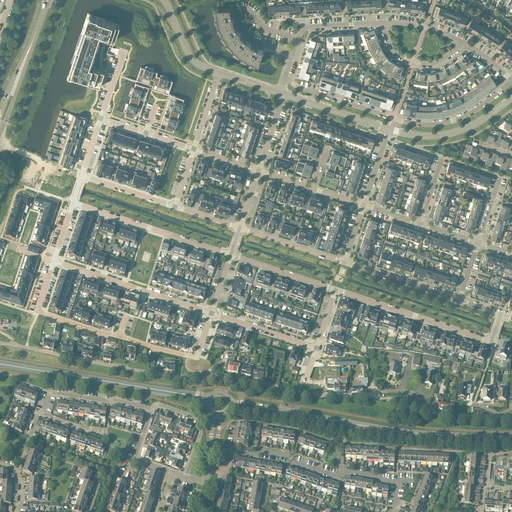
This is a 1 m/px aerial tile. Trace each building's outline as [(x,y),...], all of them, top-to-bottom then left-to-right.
[(384,10),(384,0),(375,0),(376,8),(380,8),(380,10),(384,10)] [(393,9),(394,0),(392,0),(384,0),(384,10),(389,10),(389,8),(393,9)] [(425,14),(426,1),(423,0),(423,2),(417,1),(416,12),(420,12),(420,14),(425,14)] [(303,4),(303,14),(308,14),(308,12),(312,12),(312,3),(312,1),(303,2),(303,4)] [(344,12),(343,1),(340,2),(334,2),(335,11),(339,10),(339,12),(344,12)] [(353,10),(352,1),(347,1),(343,1),(344,12),(349,12),(349,10),(353,10)] [(303,2),(294,2),(294,4),(294,13),(299,13),(299,15),(303,14),(303,4),(303,2)] [(278,16),(277,5),(274,5),(274,3),(268,4),(268,15),(273,14),(273,16),(278,16)] [(442,18),(445,10),(440,8),(437,6),(433,16),(438,18),(439,17),(442,18)] [(246,40),(240,34),(237,30),(233,22),(231,17),(230,7),(215,8),(215,14),(215,15),(217,24),(218,24),(221,32),(220,32),(220,33),(221,33),(225,40),(225,41),(226,41),(231,48),(232,48),(238,54),(238,55),(239,54),(246,59),(246,60),(254,64),(255,64),(258,65),(263,50),(258,48),(250,44),(246,41),(246,40)] [(445,10),(442,18),(445,19),(445,21),(444,23),(446,24),(447,22),(450,12),(445,10)] [(453,22),(456,12),(456,14),(450,12),(447,22),(449,22),(449,21),(453,22)] [(456,12),(453,22),(456,23),(455,25),(454,27),(457,28),(457,26),(462,14),(456,12)] [(463,26),(467,18),(461,16),(462,14),(457,26),(459,26),(460,25),(463,26)] [(88,15),(68,76),(89,83),(94,85),(99,87),(101,81),(104,72),(105,70),(108,62),(110,56),(110,55),(110,54),(107,53),(108,50),(109,47),(112,48),(112,47),(115,40),(117,33),(118,31),(120,25),(88,15)] [(470,32),(477,22),(472,18),(466,27),(469,29),(468,31),(470,32)] [(476,34),(481,26),(476,23),(477,22),(470,32),(472,33),(473,32),(476,34)] [(480,38),(486,29),(481,26),(476,34),(479,35),(478,37),(480,38)] [(486,40),(492,30),(491,30),(490,32),(486,29),(480,38),(482,39),(483,38),(486,40)] [(376,36),(374,30),(367,32),(367,30),(362,32),(365,40),(376,36)] [(490,44),(496,34),(492,30),(486,40),(489,41),(488,43),(490,44)] [(496,46),(501,37),(496,34),(490,44),(492,45),(492,44),(496,46)] [(318,47),(320,41),(323,41),(323,36),(316,36),(315,40),(311,39),(309,44),(319,47),(318,47)] [(378,41),(376,36),(365,40),(367,45),(378,41)] [(501,53),(510,44),(506,40),(497,49),(501,53)] [(380,46),(378,41),(367,45),(369,50),(380,46)] [(317,52),(319,47),(309,44),(307,49),(317,52)] [(506,56),(511,50),(511,45),(510,44),(501,53),(503,55),(504,53),(506,56)] [(372,57),(383,51),(380,46),(369,50),(372,57)] [(315,57),(316,52),(317,53),(317,52),(307,49),(306,54),(316,58),(316,57),(315,57)] [(376,63),(385,55),(383,51),(372,57),(376,63)] [(314,63),(316,58),(306,54),(306,55),(305,55),(304,59),(314,63)] [(463,56),(461,57),(468,67),(475,62),(477,60),(474,58),(472,60),(471,59),(469,60),(465,54),(463,56)] [(381,68),(389,59),(385,55),(376,63),(381,68)] [(468,67),(461,57),(456,61),(464,70),(468,67)] [(311,67),(313,62),(314,63),(304,59),(304,60),(302,64),(302,65),(311,67)] [(386,73),(393,63),(389,59),(381,68),(386,73)] [(464,70),(456,61),(452,64),(459,74),(464,70)] [(393,76),(398,65),(393,63),(386,73),(393,76)] [(459,74),(452,64),(448,67),(455,77),(459,74)] [(309,72),(311,67),(302,65),(301,69),(301,70),(311,73),(309,72)] [(401,74),(403,68),(398,65),(393,76),(399,79),(402,80),(403,75),(401,74)] [(141,67),(138,76),(142,77),(140,82),(145,83),(149,69),(145,68),(141,67)] [(455,77),(448,67),(443,69),(448,80),(455,77)] [(149,69),(145,83),(149,84),(151,80),(154,81),(153,84),(157,72),(153,71),(154,70),(149,69)] [(448,80),(443,69),(438,72),(442,83),(448,80)] [(308,80),(311,73),(301,70),(300,70),(299,74),(299,75),(304,77),(303,79),(308,80)] [(157,72),(153,84),(157,86),(156,90),(160,92),(164,78),(160,76),(160,77),(156,76),(157,72)] [(420,85),(422,73),(417,72),(415,79),(412,78),(411,83),(413,84),(420,85)] [(442,83),(438,72),(433,73),(435,85),(442,83)] [(493,80),(497,77),(492,72),(485,78),(491,87),(491,86),(492,87),(495,84),(496,83),(495,83),(493,80)] [(325,86),(328,76),(327,77),(322,75),(319,83),(320,84),(319,84),(320,84),(324,86),(325,86)] [(330,87),(333,77),(328,76),(325,86),(329,87),(330,87)] [(335,89),(338,79),(338,80),(333,79),(333,77),(330,87),(330,88),(335,89)] [(164,78),(160,92),(164,93),(166,89),(170,90),(173,81),(169,80),(169,79),(164,78)] [(491,87),(485,78),(484,78),(486,79),(481,82),(481,81),(487,90),(491,87)] [(343,81),(338,79),(335,89),(340,91),(343,81)] [(345,92),(348,82),(349,83),(349,81),(344,79),(343,81),(340,91),(345,92)] [(487,90),(481,81),(476,85),(483,93),(487,90)] [(354,84),(349,83),(348,82),(345,92),(345,93),(350,94),(354,84)] [(134,87),(132,91),(146,96),(147,92),(143,90),(144,87),(144,86),(135,83),(134,87)] [(356,95),(359,87),(353,85),(354,84),(350,94),(351,94),(355,96),(356,96),(356,95)] [(483,93),(476,85),(472,88),(478,96),(479,96),(482,93),(483,93)] [(364,99),(367,89),(362,87),(359,97),(364,99)] [(478,96),(472,88),(473,89),(468,92),(468,91),(474,100),(474,99),(478,97),(478,96)] [(369,100),(372,90),(367,89),(364,99),(369,100)] [(226,101),(229,92),(224,90),(221,99),(226,101)] [(374,102),(377,93),(372,92),(373,91),(372,90),(369,100),(370,101),(374,102)] [(131,96),(130,100),(139,103),(140,99),(145,100),(146,96),(132,91),(131,96)] [(474,100),(468,91),(464,94),(469,103),(470,103),(474,100),(473,100),(474,100)] [(231,103),(234,94),(229,92),(226,101),(231,103)] [(379,104),(383,94),(382,95),(377,93),(374,102),(375,102),(379,104)] [(237,104),(240,95),(234,94),(231,103),(230,105),(236,107),(237,104)] [(385,105),(388,96),(383,94),(379,104),(380,104),(384,105),(385,105)] [(469,103),(464,94),(459,96),(464,106),(465,105),(465,106),(469,103)] [(240,95),(236,107),(243,109),(245,100),(244,100),(245,98),(245,97),(240,95)] [(169,99),(168,103),(182,108),(183,103),(184,99),(175,96),(174,100),(169,99)] [(394,103),(395,98),(388,96),(385,105),(385,106),(389,107),(390,107),(392,102),(394,103)] [(464,106),(459,96),(455,99),(459,108),(460,108),(464,106)] [(250,109),(253,100),(248,98),(247,101),(245,100),(243,107),(243,109),(250,111),(251,109),(250,109)] [(459,108),(455,99),(450,100),(454,110),(459,108)] [(128,103),(127,108),(141,112),(142,108),(138,106),(139,103),(130,100),(129,103),(128,103)] [(255,111),(258,101),(253,100),(250,109),(251,109),(255,111)] [(454,110),(450,100),(446,102),(449,112),(454,111),(454,110)] [(261,112),(263,103),(258,101),(255,111),(260,112),(261,112)] [(409,113),(411,103),(404,101),(403,106),(405,106),(404,111),(404,112),(409,113)] [(168,103),(166,107),(171,109),(170,113),(178,116),(180,112),(182,108),(168,103)] [(265,115),(269,105),(263,103),(261,112),(260,112),(260,114),(265,115)] [(125,114),(125,116),(133,119),(135,115),(139,116),(141,112),(127,108),(125,112),(126,112),(125,114)] [(164,115),(162,119),(176,124),(178,120),(177,119),(178,116),(170,113),(168,117),(164,115)] [(228,117),(216,113),(215,118),(226,122),(228,117)] [(299,121),(301,116),(292,113),(290,118),(299,121)] [(73,114),(71,121),(83,125),(85,118),(73,114)] [(215,118),(213,123),(222,126),(224,127),(226,122),(215,118)] [(297,126),(299,121),(290,118),(289,123),(297,126)] [(162,119),(161,124),(166,125),(164,129),(173,132),(174,130),(174,128),(175,128),(176,124),(162,119)] [(315,130),(318,121),(312,119),(309,128),(315,130)] [(71,121),(69,126),(81,130),(83,125),(71,121)] [(320,132),(323,123),(318,121),(315,130),(320,132)] [(511,136),(511,123),(505,121),(503,127),(509,129),(507,135),(510,136),(510,135),(511,136)] [(213,123),(211,128),(220,131),(223,132),(224,127),(222,126),(213,123)] [(259,127),(254,125),(251,123),(251,124),(247,123),(246,128),(257,132),(259,127)] [(296,131),(297,126),(289,123),(287,128),(296,131)] [(325,133),(328,124),(323,123),(320,132),(325,133)] [(330,135),(333,126),(328,124),(325,133),(330,135)] [(69,126),(67,132),(79,136),(81,130),(69,126)] [(335,137),(338,128),(333,126),(330,135),(335,137)] [(221,137),(223,132),(220,131),(211,128),(210,133),(220,136),(221,137)] [(257,132),(246,128),(244,133),(256,137),(257,132)] [(294,136),(296,131),(287,128),(285,133),(294,136)] [(340,139),(343,130),(338,128),(335,137),(340,139)] [(105,136),(103,142),(106,143),(106,142),(112,144),(116,132),(110,130),(108,137),(105,136)] [(345,140),(348,131),(343,130),(340,139),(345,140)] [(351,142),(353,133),(348,131),(345,140),(351,142)] [(498,145),(499,141),(500,138),(502,133),(496,131),(494,136),(486,134),(485,134),(485,136),(488,137),(487,140),(494,143),(494,144),(498,145)] [(67,132),(65,138),(77,142),(79,136),(67,132)] [(116,132),(112,144),(117,145),(121,133),(116,132)] [(121,133),(117,145),(122,147),(126,135),(121,133)] [(219,141),(220,136),(210,133),(208,137),(219,141)] [(254,142),(256,137),(244,133),(242,138),(243,139),(243,138),(254,142)] [(292,141),(294,136),(285,133),(283,139),(292,141)] [(356,144),(359,135),(353,133),(351,142),(356,144)] [(126,135),(122,147),(127,149),(131,137),(126,135)] [(361,145),(364,136),(359,135),(356,144),(361,145)] [(511,136),(510,135),(510,136),(508,141),(500,138),(499,141),(502,142),(501,145),(509,147),(508,149),(511,150),(511,149),(511,136)] [(366,147),(369,138),(364,136),(361,145),(366,147)] [(131,137),(127,149),(128,148),(135,150),(134,151),(138,142),(136,141),(136,139),(131,137)] [(217,146),(219,141),(208,137),(206,142),(217,146)] [(65,138),(63,144),(75,148),(77,142),(65,138)] [(243,138),(243,139),(242,143),(243,144),(252,147),(254,142),(243,138)] [(371,149),(374,140),(369,138),(366,147),(371,149)] [(291,147),(292,141),(283,139),(282,144),(291,147)] [(138,142),(134,151),(142,153),(146,142),(140,140),(140,142),(138,142)] [(316,152),(318,146),(316,145),(317,143),(312,141),(311,145),(306,143),(306,141),(305,140),(302,147),(316,152)] [(146,142),(142,153),(142,154),(143,151),(147,153),(151,143),(146,142)] [(151,143),(147,153),(152,155),(152,156),(156,145),(151,143)] [(63,144),(61,150),(73,154),(75,148),(63,144)] [(289,152),(291,147),(282,144),(280,149),(289,152)] [(466,144),(462,156),(468,158),(470,153),(475,155),(473,160),(473,161),(476,162),(476,161),(478,156),(479,153),(476,152),(477,149),(470,146),(470,145),(466,144)] [(156,145),(152,156),(157,157),(157,158),(161,147),(156,145)] [(397,156),(399,148),(398,148),(399,147),(398,146),(396,146),(395,146),(394,146),(391,154),(390,157),(393,158),(394,155),(397,156)] [(161,147),(157,158),(162,160),(162,161),(165,162),(167,156),(164,156),(166,148),(161,147)] [(314,158),(316,152),(302,147),(300,155),(302,156),(303,153),(308,154),(307,156),(308,156),(308,158),(312,159),(312,157),(314,158)] [(249,157),(251,152),(242,149),(242,148),(239,148),(238,153),(241,154),(241,155),(244,156),(244,155),(249,157)] [(287,157),(289,152),(280,149),(278,154),(287,157)] [(61,150),(59,156),(71,160),(73,154),(61,150)] [(345,157),(340,155),(340,153),(333,151),(331,157),(345,162),(348,154),(346,154),(345,157)] [(412,161),(415,153),(410,151),(407,160),(406,162),(412,163),(412,161)] [(493,160),(493,158),(495,153),(491,152),(491,153),(483,151),(482,154),(479,153),(478,156),(487,158),(485,164),(491,166),(493,160)] [(505,171),(507,165),(508,162),(509,158),(506,157),(505,158),(497,155),(496,159),(493,158),(493,160),(501,163),(499,169),(505,171)] [(59,156),(57,162),(69,166),(71,160),(59,156)] [(427,168),(431,158),(425,156),(422,165),(422,166),(427,168)] [(345,162),(331,157),(329,163),(330,163),(329,166),(335,168),(337,164),(342,166),(341,169),(343,169),(345,162)] [(281,168),(287,169),(290,160),(284,158),(283,161),(277,159),(276,160),(274,164),(275,165),(278,166),(277,167),(281,168)] [(297,163),(296,165),(311,170),(313,164),(306,162),(305,163),(300,161),(301,158),(299,158),(297,163)] [(98,159),(96,164),(99,165),(97,173),(98,173),(98,174),(101,175),(101,174),(102,175),(107,162),(98,159)] [(357,160),(354,159),(352,165),(355,165),(364,168),(365,163),(360,161),(360,160),(357,159),(357,160)] [(205,169),(207,163),(206,162),(207,161),(202,160),(202,161),(201,160),(200,164),(199,163),(198,167),(199,167),(197,171),(198,172),(198,174),(202,176),(206,177),(206,176),(208,170),(205,169)] [(107,162),(102,175),(104,175),(103,176),(107,177),(107,176),(108,176),(111,169),(114,170),(115,165),(107,162)] [(215,178),(219,166),(218,166),(218,165),(214,164),(214,165),(213,164),(211,170),(208,170),(206,176),(209,177),(209,176),(215,178)] [(451,175),(454,166),(449,164),(446,174),(451,175)] [(115,165),(114,170),(116,171),(114,178),(116,179),(116,180),(120,181),(124,167),(123,169),(118,168),(119,166),(115,165)] [(309,176),(311,170),(296,165),(294,173),(295,173),(296,170),(302,172),(301,176),(307,178),(308,176),(309,176)] [(223,174),(225,168),(224,168),(224,167),(220,166),(219,167),(219,166),(215,178),(221,179),(220,180),(223,181),(225,175),(223,174)] [(334,172),(335,168),(329,166),(328,169),(327,169),(325,175),(339,180),(342,172),(340,171),(339,174),(334,172)] [(456,177),(459,168),(454,166),(451,175),(456,177)] [(124,167),(120,181),(124,182),(126,182),(128,175),(131,176),(133,170),(124,167)] [(394,176),(396,170),(387,167),(386,170),(386,171),(386,173),(394,176)] [(462,178),(464,169),(459,168),(456,177),(457,176),(462,178)] [(361,178),(362,173),(353,170),(352,169),(350,174),(361,178)] [(133,170),(131,176),(134,177),(131,184),(133,185),(137,187),(142,173),(133,170)] [(232,183),(236,172),(236,171),(231,170),(230,170),(228,176),(225,175),(223,181),(227,182),(232,183)] [(240,180),(242,174),(241,174),(242,173),(237,172),(236,172),(232,183),(232,184),(241,187),(243,181),(240,180)] [(142,173),(137,187),(141,188),(141,187),(143,188),(146,181),(148,182),(150,176),(142,173)] [(392,181),(394,176),(386,173),(385,175),(384,175),(383,178),(392,181)] [(350,174),(349,174),(348,179),(349,179),(359,183),(361,178),(350,174)] [(482,186),(485,176),(480,174),(477,184),(482,186)] [(150,176),(148,182),(151,183),(149,190),(150,190),(150,191),(153,192),(154,191),(155,192),(159,179),(150,176)] [(487,187),(490,178),(485,176),(482,186),(487,187)] [(390,186),(392,181),(383,178),(382,181),(383,181),(382,184),(390,186)] [(424,186),(425,181),(416,178),(414,183),(415,184),(415,183),(424,186)] [(357,187),(359,183),(349,179),(348,179),(347,184),(357,187)] [(274,184),(270,182),(270,183),(269,183),(268,186),(267,186),(266,189),(266,190),(265,193),(266,193),(265,195),(270,197),(270,199),(273,200),(276,190),(273,189),(275,185),(274,185),(274,184)] [(347,184),(346,183),(344,189),(347,190),(350,191),(356,193),(357,187),(347,184)] [(389,192),(390,186),(382,184),(381,186),(380,189),(389,192)] [(451,195),(452,190),(443,186),(441,192),(451,195)] [(286,202),(288,196),(286,195),(286,193),(288,189),(287,189),(287,188),(282,187),(281,187),(280,190),(278,193),(279,194),(278,198),(278,200),(286,203),(287,202),(286,202)] [(422,191),(414,188),(411,187),(409,193),(412,194),(420,196),(422,191)] [(387,197),(389,192),(380,189),(379,192),(378,194),(387,197)] [(198,199),(200,193),(191,190),(190,195),(189,195),(188,199),(187,202),(188,202),(188,203),(192,205),(193,204),(194,204),(196,198),(198,199)] [(295,205),(299,193),(298,193),(299,192),(294,190),(294,191),(293,191),(292,195),(291,197),(288,196),(286,202),(287,202),(295,205)] [(303,201),(304,198),(305,195),(304,195),(304,194),(300,192),(300,193),(299,193),(295,205),(304,208),(306,202),(303,201)] [(452,195),(451,195),(441,192),(439,197),(450,200),(452,195)] [(209,196),(203,195),(203,194),(200,193),(198,199),(201,200),(199,206),(200,206),(200,207),(204,208),(205,208),(209,196)] [(385,203),(387,197),(378,194),(378,197),(377,197),(376,200),(385,203)] [(18,195),(15,202),(27,206),(29,199),(18,195)] [(218,199),(219,197),(215,196),(215,197),(209,196),(205,208),(206,208),(205,209),(210,210),(211,210),(213,204),(216,205),(218,199)] [(312,211),(317,199),(316,198),(312,196),(311,197),(310,199),(309,203),(306,202),(304,208),(312,211)] [(37,197),(34,207),(42,209),(45,199),(37,197)] [(448,206),(450,200),(439,197),(438,202),(446,205),(448,206)] [(481,205),(483,200),(474,197),(472,202),(481,205)] [(321,214),(323,208),(320,207),(321,204),(322,201),(322,200),(317,198),(317,199),(312,211),(321,214)] [(45,199),(42,209),(45,210),(55,214),(58,204),(45,199)] [(223,214),(227,201),(218,199),(216,205),(218,206),(217,212),(217,213),(222,214),(222,213),(223,214)] [(232,203),(227,201),(223,214),(223,215),(227,216),(228,215),(228,216),(230,210),(233,211),(236,203),(233,202),(232,203)] [(16,203),(13,210),(24,214),(26,206),(27,206),(15,202),(15,203),(16,203)] [(480,210),(481,205),(472,202),(473,203),(471,207),(480,210)] [(415,212),(417,207),(409,204),(408,203),(406,209),(415,212)] [(339,206),(337,211),(347,215),(348,212),(348,209),(342,207),(343,206),(340,205),(339,206)] [(508,213),(510,208),(501,205),(500,208),(501,208),(500,211),(508,213)] [(443,215),(444,210),(436,207),(434,212),(444,215),(443,215)] [(11,216),(22,220),(24,214),(13,210),(11,216)] [(45,210),(43,216),(53,220),(55,214),(45,210)] [(346,218),(347,215),(337,211),(336,211),(334,216),(345,220),(346,218)] [(506,219),(508,213),(500,211),(499,213),(498,216),(506,219)] [(266,223),(268,215),(260,212),(259,214),(257,217),(255,221),(256,221),(255,224),(256,225),(260,227),(260,226),(261,226),(263,222),(266,223)] [(442,221),(444,215),(434,212),(433,218),(442,221)] [(81,220),(93,224),(95,218),(83,215),(81,220)] [(11,216),(9,223),(19,227),(22,220),(11,216)] [(43,216),(40,223),(51,227),(51,226),(53,220),(43,216)] [(281,219),(281,218),(273,216),(272,218),(271,218),(270,222),(269,222),(268,225),(269,225),(268,229),(269,229),(268,230),(273,231),(273,230),(274,231),(275,227),(276,225),(279,225),(281,219)] [(345,220),(334,216),(332,221),(334,222),(344,225),(345,222),(344,222),(345,220)] [(505,224),(506,219),(498,216),(496,219),(497,219),(496,221),(505,224)] [(285,234),(289,222),(281,219),(279,225),(281,226),(280,230),(279,232),(280,233),(285,235),(285,234)] [(377,228),(379,223),(370,219),(368,225),(376,228),(377,228)] [(81,220),(79,225),(91,229),(93,224),(81,220)] [(503,230),(505,224),(496,221),(496,224),(495,223),(494,227),(503,230)] [(100,228),(98,234),(107,237),(111,224),(108,222),(108,223),(105,222),(103,229),(100,228)] [(296,231),(298,225),(289,222),(285,234),(286,235),(290,237),(290,236),(291,236),(292,234),(293,230),(296,231)] [(343,228),(344,225),(334,222),(332,227),(341,230),(342,228),(343,228)] [(473,231),(474,226),(465,222),(463,228),(473,231)] [(9,224),(7,229),(17,233),(19,227),(9,223),(9,224)] [(40,223),(38,230),(49,233),(51,227),(40,223)] [(394,233),(397,225),(391,223),(388,233),(394,234),(394,233)] [(111,224),(107,237),(115,239),(117,233),(115,233),(117,226),(111,224)] [(79,225),(77,230),(88,234),(90,229),(91,229),(79,225)] [(306,230),(307,228),(298,225),(296,231),(299,232),(298,235),(297,238),(298,239),(302,241),(302,240),(303,240),(306,230)] [(341,230),(332,227),(330,226),(328,231),(329,232),(340,235),(341,232),(341,230)] [(493,230),(493,232),(501,235),(503,236),(505,230),(503,230),(494,227),(493,230)] [(117,233),(115,239),(124,242),(128,229),(128,230),(122,228),(120,234),(117,233)] [(306,230),(303,240),(303,241),(308,243),(308,242),(309,242),(310,239),(311,236),(314,237),(316,231),(312,230),(307,228),(306,230)] [(7,229),(5,236),(15,240),(17,233),(7,229)] [(128,229),(124,242),(129,244),(133,231),(131,231),(131,230),(128,229)] [(38,230),(36,236),(46,239),(48,233),(49,234),(49,233),(38,230)] [(77,230),(76,235),(87,239),(85,238),(87,234),(88,234),(77,230)] [(133,231),(129,244),(130,242),(135,243),(134,246),(137,246),(139,241),(136,240),(138,233),(133,231)] [(339,238),(340,235),(329,232),(327,237),(338,240),(339,238)] [(419,243),(423,233),(417,232),(414,240),(414,241),(419,243)] [(503,236),(501,235),(493,232),(492,234),(491,234),(490,238),(502,241),(503,236)] [(428,244),(431,236),(425,234),(422,244),(428,246),(428,245),(428,244)] [(76,235),(74,240),(85,244),(87,239),(76,235)] [(36,236),(34,243),(44,246),(46,239),(36,236)] [(338,240),(327,237),(325,242),(337,246),(338,243),(337,242),(338,240)] [(72,245),(84,249),(82,248),(84,244),(85,244),(74,240),(72,245)] [(373,244),(371,243),(363,240),(361,245),(371,249),(373,244)] [(170,255),(172,249),(169,248),(171,244),(165,242),(161,252),(170,255)] [(336,248),(337,246),(325,242),(324,247),(326,248),(325,249),(328,250),(329,249),(335,251),(335,248),(336,248)] [(30,245),(28,252),(38,255),(40,248),(30,245)] [(72,245),(70,251),(83,255),(84,249),(72,245)] [(370,253),(371,249),(361,245),(359,250),(371,254),(370,253)] [(454,253),(453,255),(458,257),(458,256),(462,246),(456,245),(454,253)] [(178,258),(182,247),(176,246),(175,250),(172,249),(170,255),(178,258)] [(464,257),(467,248),(462,246),(458,256),(464,257)] [(186,262),(189,255),(186,254),(188,249),(182,247),(178,258),(187,261),(186,262)] [(93,250),(91,256),(94,257),(92,263),(94,264),(94,265),(97,266),(97,265),(101,254),(96,252),(96,251),(93,250)] [(369,260),(371,254),(359,250),(359,251),(358,252),(357,254),(358,255),(357,256),(366,259),(365,259),(366,259),(369,260)] [(71,251),(69,256),(81,260),(83,255),(70,251),(71,251)] [(195,265),(199,253),(193,251),(192,256),(189,255),(186,262),(195,265)] [(204,255),(199,253),(195,265),(204,268),(206,260),(203,259),(204,255)] [(384,265),(386,256),(387,256),(387,255),(381,253),(378,263),(384,265)] [(101,254),(97,265),(103,267),(105,261),(108,261),(110,256),(107,255),(106,257),(101,255),(101,254)] [(488,264),(491,256),(490,255),(489,254),(487,254),(486,254),(485,254),(482,262),(488,264)] [(386,256),(384,265),(389,266),(392,256),(387,255),(387,256),(386,256)] [(110,256),(108,261),(111,262),(109,269),(114,271),(118,259),(113,258),(113,257),(110,256)] [(394,268),(397,258),(392,256),(389,266),(394,268)] [(28,257),(26,264),(36,268),(38,261),(28,257)] [(209,263),(206,262),(204,268),(207,269),(207,270),(213,272),(218,259),(217,259),(217,258),(213,257),(212,257),(211,257),(209,263)] [(399,270),(402,260),(402,261),(397,260),(397,258),(394,268),(399,270)] [(118,259),(114,271),(117,272),(119,272),(123,260),(123,261),(118,259)] [(498,268),(497,270),(502,272),(503,269),(506,261),(501,259),(498,268)] [(123,260),(119,272),(125,274),(127,268),(130,269),(132,263),(123,260)] [(404,271),(407,263),(407,262),(407,261),(402,260),(399,270),(404,271)] [(503,269),(502,272),(507,274),(508,271),(511,263),(506,261),(503,269)] [(413,264),(407,262),(407,263),(404,271),(409,273),(413,264)] [(26,264),(24,270),(34,274),(36,268),(26,264)] [(418,276),(420,268),(421,268),(421,267),(415,265),(412,274),(418,276)] [(246,276),(249,269),(241,267),(238,274),(240,275),(239,278),(253,282),(255,276),(253,275),(252,278),(246,276)] [(24,270),(21,277),(32,281),(34,274),(24,270)] [(61,278),(61,279),(73,283),(75,277),(63,273),(62,278),(61,278)] [(157,285),(160,275),(155,274),(152,283),(157,285)] [(262,288),(266,275),(262,274),(262,275),(260,274),(258,280),(255,279),(253,285),(262,288)] [(165,277),(160,275),(157,285),(162,287),(166,275),(165,277)] [(167,288),(171,277),(166,275),(162,287),(167,288)] [(270,291),(272,285),(270,284),(272,278),(269,277),(270,276),(266,275),(262,288),(270,291)] [(21,277),(19,285),(29,289),(31,281),(32,281),(21,277)] [(172,290),(176,278),(171,277),(167,288),(172,290)] [(454,288),(457,278),(451,277),(451,278),(448,286),(454,288)] [(178,292),(181,281),(176,279),(176,278),(172,290),(178,292)] [(242,290),(244,283),(251,286),(253,282),(239,278),(239,281),(236,280),(234,287),(242,290)] [(61,279),(60,284),(69,287),(71,282),(73,283),(61,279)] [(279,294),(283,281),(280,280),(277,280),(275,286),(272,285),(270,291),(279,294)] [(81,286),(79,292),(82,293),(83,289),(90,291),(89,294),(90,294),(93,283),(86,281),(84,287),(81,286)] [(183,293),(186,283),(181,281),(178,292),(183,293)] [(288,297),(290,291),(287,290),(289,284),(287,283),(287,282),(283,281),(279,294),(280,292),(285,293),(285,296),(288,297)] [(93,283),(90,294),(97,296),(96,298),(99,299),(101,293),(98,292),(100,285),(96,284),(97,284),(93,283)] [(188,295),(192,283),(191,286),(186,284),(186,283),(183,293),(188,295)] [(193,297),(197,285),(192,283),(188,295),(193,297)] [(60,284),(58,289),(70,293),(68,292),(69,287),(60,284),(59,284),(60,284)] [(19,285),(17,291),(27,295),(29,289),(19,285)] [(198,298),(202,287),(197,285),(193,297),(198,298)] [(297,300),(301,287),(297,286),(295,285),(293,292),(290,291),(288,297),(297,300)] [(477,296),(480,287),(474,285),(474,286),(472,294),(473,294),(473,295),(475,296),(476,296),(476,295),(477,296)] [(101,293),(99,299),(102,300),(102,298),(109,300),(113,289),(113,290),(106,287),(104,294),(101,293)] [(207,289),(202,287),(198,298),(203,300),(207,289)] [(240,297),(242,290),(234,287),(231,295),(234,295),(233,298),(246,303),(248,296),(246,296),(245,299),(240,297)] [(304,288),(301,287),(297,300),(305,303),(307,296),(304,295),(307,289),(304,289),(304,288)] [(485,289),(483,297),(488,299),(490,291),(491,289),(486,287),(485,289)] [(3,289),(0,299),(7,302),(10,291),(3,289)] [(58,289),(56,294),(68,298),(70,293),(58,289)] [(113,289),(109,300),(116,303),(116,304),(119,305),(121,299),(118,298),(120,292),(116,291),(116,290),(113,289)] [(493,301),(496,290),(491,289),(490,291),(488,299),(493,301)] [(498,302),(501,294),(501,292),(496,290),(493,301),(498,302)] [(10,291),(7,302),(13,304),(16,294),(10,292),(10,291)] [(16,294),(13,304),(23,307),(27,295),(17,291),(16,294)] [(308,296),(306,302),(310,303),(310,302),(318,305),(322,294),(314,291),(311,297),(308,296)] [(55,299),(54,299),(64,302),(66,298),(68,298),(56,294),(55,299)] [(119,305),(118,308),(121,309),(123,305),(129,307),(133,296),(129,294),(129,295),(126,294),(124,300),(121,299),(119,305)] [(504,304),(506,296),(507,296),(501,294),(498,302),(499,303),(499,304),(501,305),(502,304),(504,304)] [(133,296),(129,307),(136,309),(136,311),(139,312),(141,306),(138,305),(140,299),(137,298),(137,297),(133,296)] [(246,303),(233,298),(232,301),(229,300),(227,308),(235,311),(237,304),(243,306),(242,308),(244,309),(246,303)] [(54,299),(53,304),(63,308),(64,302),(54,299)] [(347,310),(348,311),(347,314),(353,316),(354,313),(353,312),(355,306),(348,304),(348,303),(348,302),(343,301),(340,308),(343,309),(346,311),(347,310)] [(146,307),(144,313),(147,314),(147,313),(154,315),(158,304),(154,303),(150,302),(148,308),(146,307)] [(249,315),(253,303),(252,306),(247,304),(244,314),(249,315)] [(253,317),(257,305),(254,304),(253,303),(249,315),(253,317)] [(53,305),(51,310),(61,313),(63,308),(53,304),(53,305)] [(158,304),(154,315),(161,317),(165,306),(161,305),(161,306),(158,304)] [(258,318),(262,307),(257,305),(253,317),(258,318)] [(75,306),(73,312),(76,312),(74,317),(78,319),(81,320),(85,309),(75,306)] [(165,306),(161,317),(171,321),(172,318),(173,315),(170,314),(171,309),(165,307),(165,306)] [(263,320),(266,308),(262,307),(258,318),(263,320)] [(85,309),(81,320),(88,322),(90,317),(93,318),(95,312),(92,311),(91,314),(84,311),(85,309)] [(369,324),(373,311),(366,309),(364,314),(365,314),(365,315),(366,315),(365,316),(361,315),(359,322),(363,323),(364,323),(369,324)] [(378,328),(380,321),(377,320),(378,317),(379,313),(375,311),(375,312),(373,312),(373,311),(369,324),(375,326),(375,327),(378,328)] [(95,312),(93,318),(95,319),(94,324),(98,325),(98,326),(101,327),(104,317),(97,314),(97,313),(95,312)] [(184,313),(182,319),(194,323),(196,317),(193,316),(193,315),(190,314),(189,315),(184,313)] [(281,326),(284,314),(284,316),(280,315),(278,315),(275,324),(281,326)] [(286,327),(290,316),(284,314),(281,326),(286,327)] [(352,320),(353,316),(347,314),(345,317),(342,316),(338,315),(336,319),(337,319),(337,321),(348,325),(350,319),(352,320)] [(388,330),(392,318),(390,317),(390,316),(386,315),(385,319),(383,322),(380,321),(378,328),(382,329),(382,328),(388,330)] [(291,329),(295,317),(294,320),(289,318),(290,316),(286,327),(291,329)] [(104,317),(101,327),(101,326),(108,329),(110,324),(112,325),(114,319),(111,318),(111,319),(104,317)] [(296,331),(300,319),(295,317),(291,329),(296,331)] [(397,334),(399,328),(396,327),(397,323),(398,319),(394,318),(392,318),(388,330),(394,332),(393,333),(397,334)] [(183,319),(181,325),(184,326),(183,329),(186,329),(187,327),(192,328),(193,326),(194,326),(195,323),(194,323),(182,319),(183,319)] [(301,332),(305,321),(304,323),(299,321),(300,319),(296,331),(301,332)] [(310,323),(305,321),(301,332),(306,334),(310,323)] [(348,325),(337,321),(336,323),(335,323),(334,327),(338,328),(338,329),(341,330),(340,333),(347,335),(348,332),(345,330),(347,325),(348,325)] [(407,337),(411,324),(410,324),(409,323),(405,321),(404,325),(403,325),(402,329),(399,328),(397,334),(400,336),(401,334),(406,336),(406,337),(407,337)] [(416,341),(418,334),(414,333),(415,331),(416,331),(418,326),(411,324),(407,337),(412,339),(416,341)] [(219,331),(219,332),(227,334),(226,337),(232,339),(233,336),(232,336),(234,330),(229,328),(230,327),(225,326),(221,325),(221,326),(219,330),(219,331)] [(426,343),(430,330),(428,330),(428,329),(424,328),(423,332),(422,335),(418,334),(416,341),(420,342),(420,341),(426,343)] [(150,330),(149,336),(152,336),(150,341),(154,342),(154,343),(158,343),(160,333),(160,334),(153,333),(153,330),(150,330)] [(435,347),(437,340),(434,339),(435,336),(436,332),(432,330),(432,331),(430,330),(426,343),(432,345),(431,346),(435,347)] [(160,333),(158,343),(158,344),(158,343),(165,345),(166,340),(169,341),(171,335),(168,334),(167,335),(160,333)] [(345,338),(346,339),(347,335),(340,333),(339,336),(337,335),(337,336),(332,334),(332,336),(331,336),(330,340),(343,344),(345,338)] [(241,341),(239,347),(242,348),(243,345),(249,347),(251,342),(252,342),(253,337),(252,337),(252,336),(251,335),(252,335),(247,334),(246,334),(244,342),(241,341)] [(445,350),(450,337),(443,334),(441,339),(442,340),(442,342),(437,340),(435,347),(439,349),(440,348),(445,350)] [(171,335),(169,341),(172,341),(171,346),(175,347),(175,348),(178,348),(181,337),(171,335)] [(181,337),(178,348),(178,349),(178,348),(185,350),(187,341),(180,339),(181,337)] [(454,353),(457,347),(453,346),(455,342),(454,342),(456,338),(452,337),(451,337),(450,337),(445,350),(446,350),(446,349),(451,351),(451,352),(454,353)] [(215,344),(215,345),(218,346),(218,347),(223,349),(223,348),(229,349),(232,340),(226,338),(225,341),(217,339),(216,340),(215,344)] [(45,339),(43,348),(45,348),(50,349),(53,350),(55,341),(45,339)] [(464,355),(468,343),(466,342),(467,342),(463,340),(461,344),(460,348),(457,347),(454,353),(458,355),(458,354),(464,355)] [(70,353),(72,354),(74,343),(69,342),(69,344),(63,343),(62,352),(67,353),(70,354),(70,353)] [(473,360),(475,353),(472,352),(473,348),(474,344),(470,343),(470,344),(468,343),(464,355),(464,356),(465,353),(471,355),(470,358),(473,360)] [(510,352),(511,347),(504,344),(503,347),(502,347),(501,351),(502,351),(501,352),(498,351),(495,358),(499,359),(500,358),(505,360),(508,352),(509,352),(510,352)] [(78,346),(77,350),(83,351),(82,356),(86,357),(91,358),(92,358),(93,354),(94,354),(94,350),(94,346),(87,345),(87,347),(83,347),(78,346)] [(331,355),(331,354),(337,356),(339,350),(342,351),(343,348),(336,345),(335,349),(334,348),(331,347),(327,346),(325,354),(330,356),(330,355),(331,355)] [(479,354),(475,353),(473,360),(483,363),(488,348),(484,347),(483,348),(481,347),(480,352),(479,352),(479,354)] [(126,352),(125,359),(134,361),(136,354),(136,350),(127,348),(127,353),(126,352)] [(293,349),(289,362),(295,364),(296,361),(298,358),(297,358),(299,351),(298,351),(294,349),(293,349)] [(111,356),(113,351),(106,350),(105,355),(104,355),(103,360),(111,362),(112,356),(111,356)] [(421,356),(415,355),(413,365),(419,366),(421,356)] [(234,364),(235,357),(230,356),(229,360),(228,359),(225,371),(233,372),(234,367),(234,364)] [(396,374),(398,363),(391,361),(390,365),(391,365),(389,373),(392,373),(396,374)] [(165,362),(164,371),(165,371),(170,371),(174,372),(175,363),(165,362)] [(266,382),(269,368),(260,367),(260,364),(256,363),(254,374),(255,375),(254,379),(266,382)] [(246,375),(247,370),(248,365),(248,366),(243,365),(242,371),(241,371),(240,374),(241,374),(246,375)] [(432,385),(434,374),(435,369),(429,368),(428,372),(427,372),(427,376),(426,376),(425,380),(426,380),(425,384),(432,385)] [(340,392),(340,385),(339,385),(339,379),(335,379),(335,381),(327,381),(327,385),(327,389),(334,389),(334,392),(340,392)] [(364,388),(364,385),(361,385),(361,382),(360,382),(360,380),(357,380),(357,382),(352,382),(352,388),(352,390),(351,390),(351,393),(352,393),(363,393),(362,388),(364,388)] [(20,398),(24,385),(21,384),(20,388),(17,387),(15,396),(20,398)] [(471,386),(460,385),(458,397),(460,397),(460,398),(463,398),(463,397),(465,398),(466,394),(470,394),(471,386)] [(30,401),(34,389),(32,388),(31,392),(28,391),(25,399),(30,401)] [(491,392),(491,388),(484,388),(483,400),(490,400),(490,396),(491,396),(491,392)] [(506,388),(499,388),(499,392),(498,392),(498,396),(498,400),(505,400),(506,388)] [(35,403),(38,394),(36,394),(37,390),(34,389),(30,401),(35,403)] [(442,404),(443,401),(442,401),(443,397),(437,395),(436,399),(438,400),(436,408),(444,411),(445,405),(444,404),(442,404)] [(452,412),(454,406),(450,405),(450,406),(447,405),(448,400),(445,399),(444,404),(445,405),(444,411),(448,412),(448,411),(452,412)] [(62,412),(64,403),(58,402),(56,401),(54,413),(57,413),(57,411),(62,412)] [(114,420),(115,418),(118,405),(116,404),(115,408),(112,407),(109,419),(114,420)] [(125,420),(129,408),(126,407),(125,411),(123,410),(120,419),(125,420)] [(18,408),(16,413),(19,414),(31,419),(32,416),(28,415),(29,412),(21,409),(18,408)] [(136,423),(139,411),(137,410),(136,414),(133,413),(131,422),(136,423)] [(164,424),(167,415),(162,413),(162,414),(159,413),(154,426),(159,427),(160,422),(164,424)] [(31,419),(19,414),(17,419),(26,422),(26,420),(30,422),(31,419)] [(171,432),(176,419),(173,418),(173,417),(167,415),(164,424),(168,425),(167,430),(171,432)] [(25,425),(26,422),(17,419),(15,424),(28,429),(29,426),(25,425)] [(184,431),(187,422),(181,420),(178,419),(174,432),(176,433),(178,434),(180,429),(184,431)] [(46,433),(49,424),(42,421),(40,425),(42,426),(40,433),(45,435),(46,433)] [(51,435),(56,422),(53,421),(52,425),(49,424),(46,433),(51,435)] [(191,438),(196,425),(193,424),(187,422),(184,431),(188,432),(186,437),(191,438)] [(28,429),(15,424),(14,430),(22,433),(23,430),(27,432),(28,429)] [(61,438),(66,425),(64,425),(62,429),(59,428),(56,436),(61,438)] [(67,440),(70,431),(68,431),(69,427),(66,425),(61,438),(67,440)] [(75,443),(80,430),(77,430),(76,433),(73,432),(70,441),(75,443)] [(80,447),(84,436),(81,435),(82,431),(80,430),(75,443),(75,445),(80,447)] [(165,441),(166,436),(153,432),(152,435),(150,440),(158,443),(160,439),(165,441)] [(86,446),(90,434),(87,433),(86,437),(84,436),(80,447),(85,449),(86,446)] [(91,448),(94,440),(91,439),(92,435),(90,434),(86,446),(91,448)] [(303,446),(306,437),(301,435),(298,444),(303,446)] [(96,450),(100,438),(97,437),(96,440),(94,440),(91,448),(96,450)] [(308,447),(311,439),(306,437),(303,446),(308,447)] [(103,447),(104,443),(101,442),(102,438),(100,438),(96,450),(95,452),(103,455),(106,448),(103,447)] [(187,447),(188,444),(175,439),(173,444),(178,446),(177,450),(185,453),(187,447)] [(313,449),(316,441),(311,439),(308,447),(313,449)] [(157,447),(158,443),(150,440),(148,446),(147,449),(160,453),(162,449),(157,447)] [(319,451),(322,443),(316,441),(313,449),(319,451)] [(324,453),(327,445),(322,443),(319,451),(324,453)] [(160,454),(160,453),(147,449),(146,452),(144,458),(152,460),(154,456),(159,458),(159,456),(160,454)] [(183,458),(185,453),(177,450),(175,454),(171,452),(169,456),(182,461),(183,458)] [(37,459),(39,454),(30,451),(28,456),(37,459)] [(35,464),(37,459),(28,456),(26,461),(35,464)] [(181,464),(182,461),(169,456),(168,461),(172,463),(171,467),(179,470),(181,464)] [(511,456),(511,457),(511,458),(507,458),(507,460),(504,460),(504,458),(500,458),(500,459),(496,459),(494,478),(506,479),(506,476),(511,476),(511,456)] [(34,470),(35,464),(26,461),(25,466),(34,470)] [(32,475),(34,470),(25,466),(23,472),(32,475)] [(290,478),(293,469),(288,468),(285,476),(290,478)] [(90,478),(92,472),(83,469),(81,475),(90,478)] [(296,480),(299,471),(293,469),(290,478),(296,480)] [(159,479),(160,474),(151,471),(150,476),(159,479)] [(301,481),(304,473),(299,471),(296,480),(295,482),(297,483),(298,480),(301,481)] [(306,483),(309,475),(304,473),(301,481),(306,483)] [(89,483),(89,482),(90,478),(81,475),(79,480),(84,481),(89,483)] [(432,484),(434,478),(426,475),(424,480),(432,484)] [(157,485),(159,479),(150,476),(148,482),(157,485)] [(316,487),(319,478),(314,477),(311,485),(316,487)] [(322,489),(325,480),(319,478),(316,487),(322,489)] [(125,488),(127,483),(118,480),(116,485),(125,488)] [(327,491),(330,482),(325,480),(322,489),(327,491)] [(430,489),(432,484),(424,480),(422,485),(430,489)] [(91,489),(93,484),(89,482),(89,483),(84,481),(82,486),(91,489)] [(155,490),(157,485),(148,482),(146,487),(155,490)] [(332,492),(335,484),(330,482),(327,491),(332,492)] [(340,486),(335,484),(332,492),(331,495),(336,497),(337,494),(340,486)] [(123,493),(125,488),(116,485),(114,490),(123,493)] [(428,494),(430,489),(422,485),(420,490),(428,494)] [(90,494),(91,489),(82,486),(80,491),(90,494)] [(153,495),(155,490),(146,487),(144,492),(146,493),(146,492),(153,495)] [(186,496),(188,491),(179,487),(177,493),(186,496)] [(121,498),(123,493),(114,490),(112,495),(121,498)] [(426,499),(428,494),(420,490),(417,495),(426,499)] [(88,500),(90,494),(80,491),(79,496),(88,500)] [(154,501),(156,495),(153,495),(146,492),(146,493),(145,497),(154,501)] [(495,511),(497,495),(495,494),(494,501),(491,500),(490,509),(491,509),(490,511),(489,511),(490,511),(495,511)] [(120,503),(121,498),(112,495),(110,500),(120,503)] [(423,504),(426,499),(417,495),(415,500),(423,504)] [(86,505),(88,500),(79,496),(77,502),(86,505)] [(183,506),(184,501),(175,498),(174,503),(183,506)] [(283,510),(286,501),(280,499),(277,508),(283,510)] [(118,509),(120,503),(110,500),(109,505),(118,509)] [(421,509),(423,504),(415,500),(413,506),(421,509)] [(288,511),(291,503),(286,501),(283,510),(288,511)] [(84,510),(86,505),(77,502),(75,507),(84,510)] [(150,511),(152,505),(143,502),(141,508),(150,511)] [(181,511),(183,506),(174,503),(172,508),(179,511),(181,511)] [(289,511),(294,511),(297,505),(291,503),(288,511),(289,511)]
